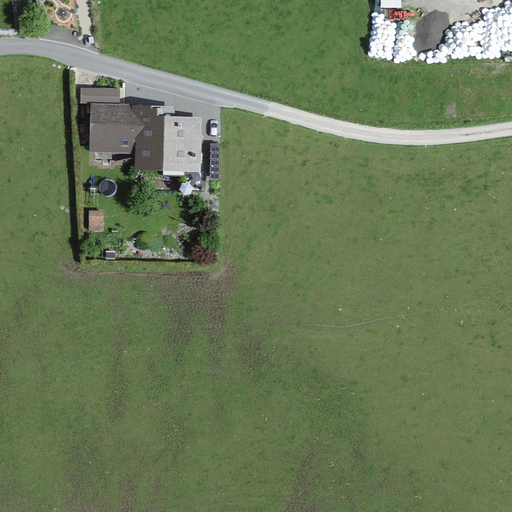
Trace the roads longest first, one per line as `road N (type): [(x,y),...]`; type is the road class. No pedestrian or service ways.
road 1 (residential): [(0,47),(63,48),(328,126)]
road 2 (track): [(328,126),(424,138),(511,129)]
